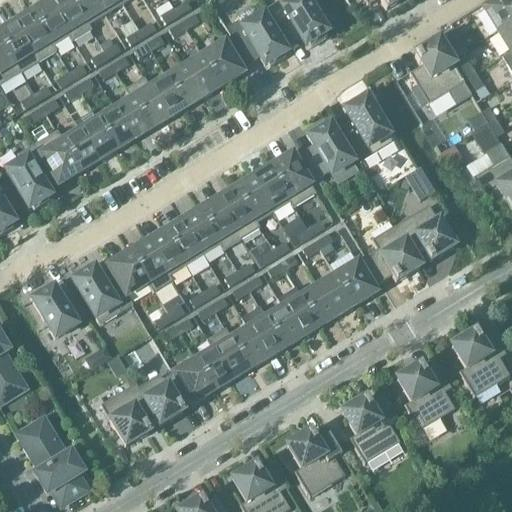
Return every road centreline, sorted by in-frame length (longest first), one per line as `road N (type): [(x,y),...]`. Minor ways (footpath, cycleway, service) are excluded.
road 1 (residential): [(0,278),(55,258),(469,0)]
road 2 (residential): [(108,511),(511,272)]
